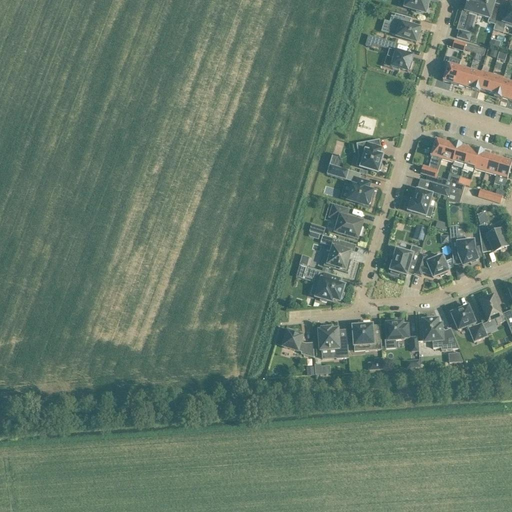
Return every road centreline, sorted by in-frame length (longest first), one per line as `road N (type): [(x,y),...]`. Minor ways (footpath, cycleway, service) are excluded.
road 1 (track): [(511,383),(0,418)]
road 2 (residential): [(419,105),(357,306)]
road 3 (residential): [(511,268),(432,299),(357,306)]
